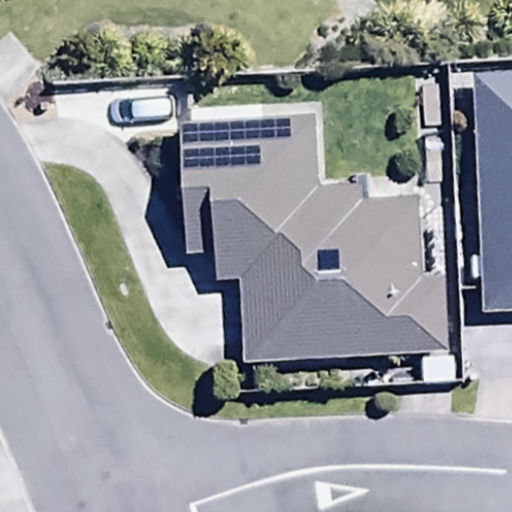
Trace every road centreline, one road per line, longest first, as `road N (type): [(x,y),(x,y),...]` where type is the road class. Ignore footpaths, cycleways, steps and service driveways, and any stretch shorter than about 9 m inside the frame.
road 1 (residential): [(123,505),(271,469),(390,455),(511,464)]
road 2 (residential): [(123,505),(0,253)]
